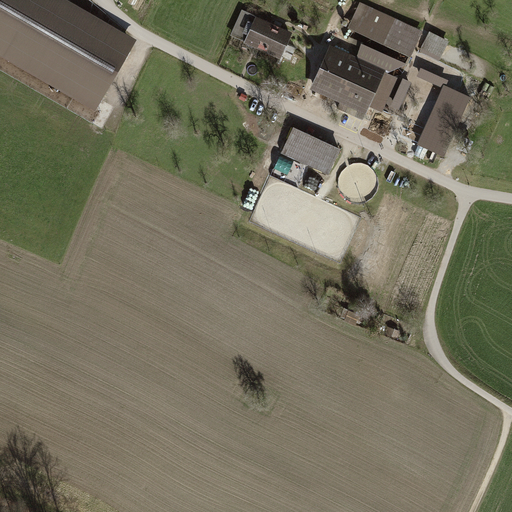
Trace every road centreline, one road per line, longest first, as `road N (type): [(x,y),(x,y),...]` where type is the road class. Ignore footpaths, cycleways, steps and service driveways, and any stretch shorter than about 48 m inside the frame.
road 1 (residential): [(102,0),(135,30),(288,111),(468,192),(511,199)]
road 2 (track): [(511,414),(448,371),(430,339),(430,306),(468,192)]
